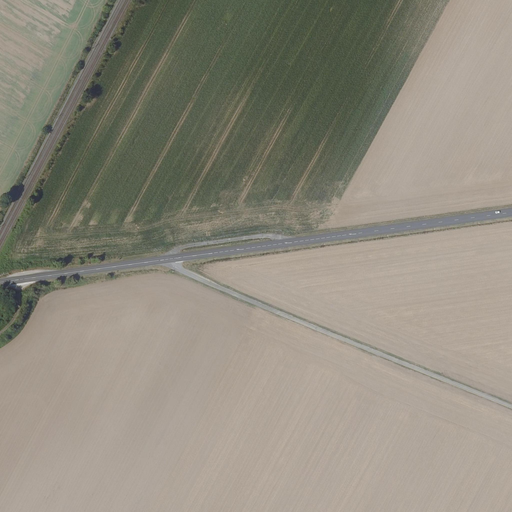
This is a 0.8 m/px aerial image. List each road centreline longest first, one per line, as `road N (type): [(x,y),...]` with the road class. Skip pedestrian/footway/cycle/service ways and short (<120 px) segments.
road 1 (unclassified): [(511,405),(252,301),(177,268),(174,258)]
road 2 (secondary): [(511,213),(174,258)]
road 3 (secondary): [(174,258),(0,282)]
road 4 (track): [(174,258),(180,247),(271,235),(283,244)]
